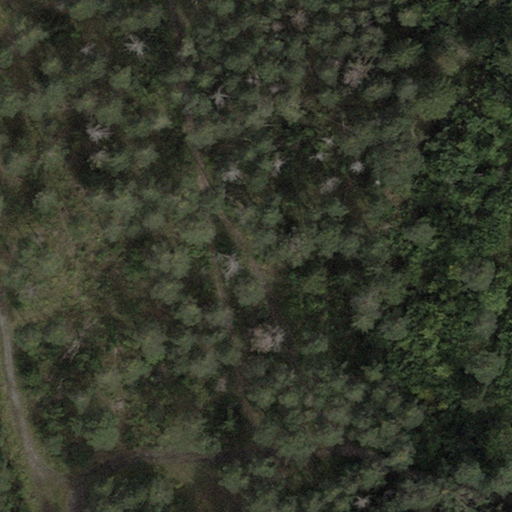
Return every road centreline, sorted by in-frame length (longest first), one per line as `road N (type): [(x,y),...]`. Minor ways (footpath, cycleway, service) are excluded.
road 1 (track): [(251,450),(392,461),(511,484)]
road 2 (track): [(251,450),(44,477),(55,511)]
road 3 (track): [(44,477),(0,306)]
